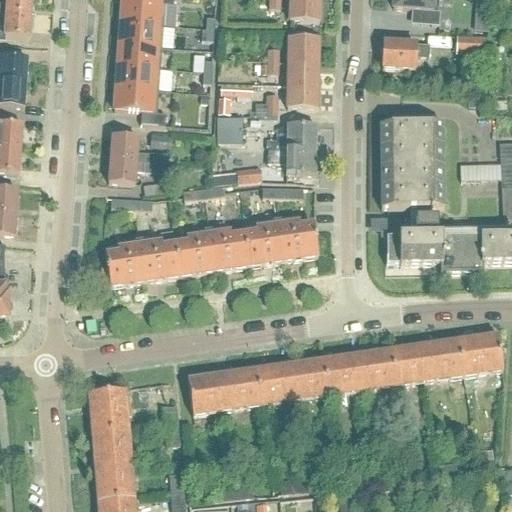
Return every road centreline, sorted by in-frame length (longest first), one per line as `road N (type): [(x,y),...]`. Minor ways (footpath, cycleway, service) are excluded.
road 1 (residential): [(53,367),(77,0)]
road 2 (residential): [(349,325),(346,83),(356,0)]
road 3 (residential): [(349,325),(53,367)]
road 4 (residential): [(511,310),(349,325)]
road 5 (residential): [(55,511),(44,370)]
